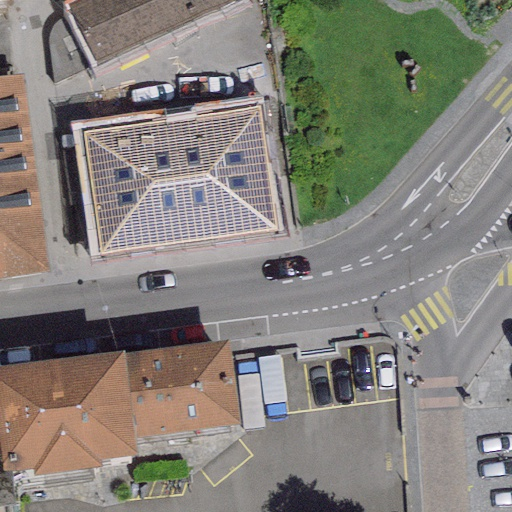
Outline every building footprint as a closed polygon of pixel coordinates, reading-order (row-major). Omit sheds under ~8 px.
[(0,0),(0,9),(11,8),(10,3),(9,0),(0,0)] [(233,0),(95,0),(70,12),(96,69),(236,5),(233,0)] [(23,80),(0,83),(0,288),(50,282),(23,80)] [(258,113),(82,137),(100,267),(276,243),(258,113)] [(227,350),(0,377),(0,463),(2,484),(10,483),(34,480),(34,486),(98,478),(97,471),(137,466),(135,446),(238,434),(227,350)] [(0,463),(0,511),(12,511),(10,483),(2,484),(0,463)]
